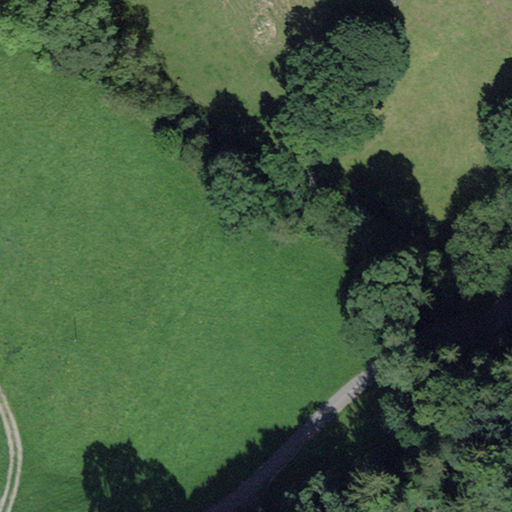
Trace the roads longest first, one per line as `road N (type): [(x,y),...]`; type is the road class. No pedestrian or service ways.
road 1 (unclassified): [(233,511),(373,372),(477,334),(511,309)]
road 2 (track): [(2,511),(17,461),(0,389)]
